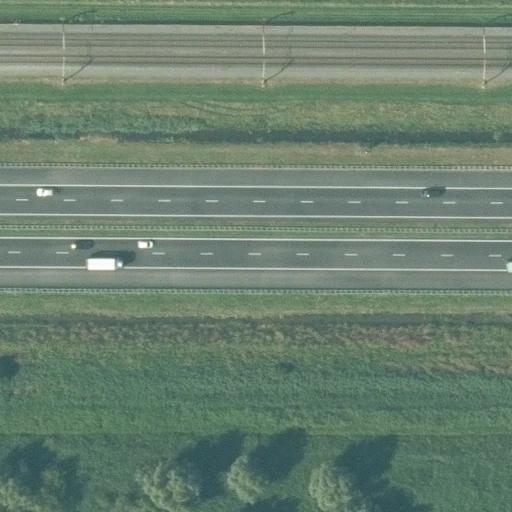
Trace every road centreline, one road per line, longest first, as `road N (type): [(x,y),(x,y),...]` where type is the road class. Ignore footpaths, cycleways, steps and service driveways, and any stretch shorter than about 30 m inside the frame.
road 1 (track): [(0,7),(511,11)]
road 2 (motorway): [(0,254),(511,258)]
road 3 (motorway): [(511,200),(0,197)]
